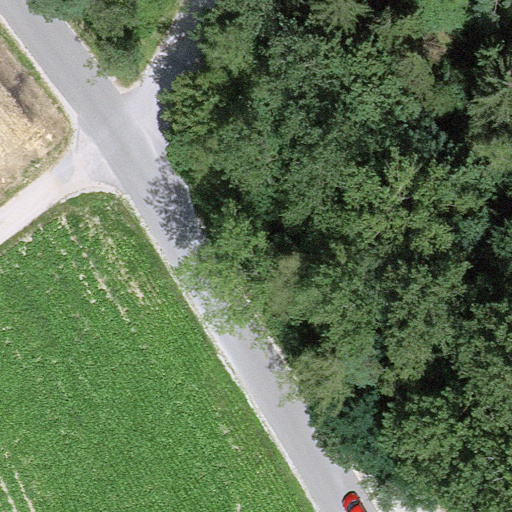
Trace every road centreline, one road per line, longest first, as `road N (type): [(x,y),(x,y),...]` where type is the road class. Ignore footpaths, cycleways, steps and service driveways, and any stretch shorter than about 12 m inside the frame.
road 1 (unclassified): [(351,511),(123,140),(13,0)]
road 2 (track): [(0,227),(123,140),(212,0)]
